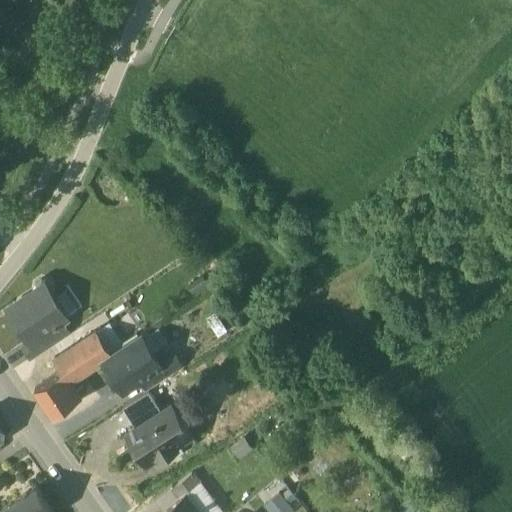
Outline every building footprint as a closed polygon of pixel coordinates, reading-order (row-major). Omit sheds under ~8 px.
[(42,275),(35,279),(34,288),(9,304),(30,335),(31,337),(61,317),(67,313),(53,291),(55,283),(50,276),(42,275)] [(61,317),(31,337),(30,335),(23,340),(33,354),(70,330),(61,317)] [(97,325),(68,344),(85,369),(105,355),(113,350),(97,325)] [(160,344),(149,326),(142,331),(154,349),(160,344)] [(113,350),(105,355),(111,364),(109,374),(119,376),(125,385),(149,369),(162,360),(161,359),(154,349),(142,331),(113,350)] [(62,367),(35,385),(53,411),(81,393),(71,378),(85,369),(68,344),(53,354),(62,367)] [(176,349),(161,359),(162,360),(149,369),(157,379),(184,362),(176,349)] [(150,384),(124,400),(137,420),(163,404),(150,384)] [(137,420),(130,425),(140,439),(138,440),(148,456),(160,449),(163,454),(180,443),(177,438),(192,428),(182,412),(181,413),(171,399),(163,404),(137,420)] [(193,466),(174,480),(181,490),(186,486),(186,487),(200,476),(193,466)] [(211,511),(222,504),(200,476),(186,487),(205,511),(211,511)] [(37,480),(11,498),(11,499),(0,506),(0,511),(19,511),(20,511),(48,511),(55,507),(37,480)] [(173,480),(155,493),(164,504),(181,490),(174,480),(173,480)] [(279,511),(280,511),(297,500),(281,480),(265,493),(279,511)] [(164,504),(156,510),(157,511),(205,511),(186,487),(186,486),(181,490),(164,504)]
